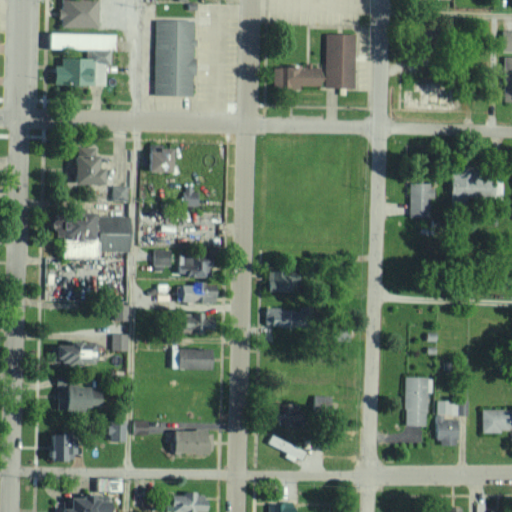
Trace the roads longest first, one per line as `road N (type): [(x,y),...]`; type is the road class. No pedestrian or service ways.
road 1 (residential): [(363,511),(381,0)]
road 2 (residential): [(232,511),(247,0)]
road 3 (residential): [(10,511),(20,0)]
road 4 (residential): [(12,469),(511,474)]
road 5 (residential): [(511,129),(17,115)]
